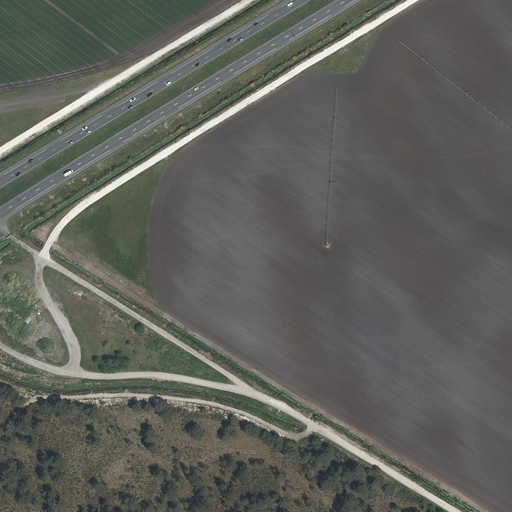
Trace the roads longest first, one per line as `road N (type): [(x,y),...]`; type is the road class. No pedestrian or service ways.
road 1 (track): [(75,370),(76,352),(41,275),(61,227),(83,205),(415,0)]
road 2 (motorway): [(0,213),(347,0)]
road 3 (track): [(311,426),(293,435),(206,401),(160,396),(35,398),(10,422),(0,455)]
road 4 (motorway): [(300,0),(0,183)]
road 5 (track): [(251,389),(0,230)]
road 6 (track): [(248,0),(0,149)]
road 7 (track): [(251,389),(52,366),(0,341)]
road 8 (track): [(451,511),(251,389)]
